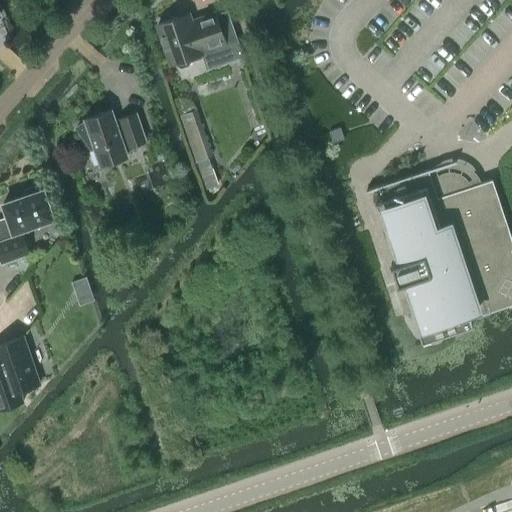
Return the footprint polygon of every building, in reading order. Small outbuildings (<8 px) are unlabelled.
[(185,16),(156,26),(170,66),(174,65),(175,69),(179,70),(186,68),(188,64),(187,61),(199,56),(198,52),(223,44),(235,40),(226,12),(214,16),(189,25),(185,16)] [(194,110),(179,115),(195,160),(210,155),(194,110)] [(128,150),(143,144),(133,116),(118,121),(119,125),(113,127),(108,112),(83,121),(83,123),(74,130),(89,151),(93,150),(99,168),(124,159),(122,151),(128,149),(128,150)] [(345,140),(342,132),(341,129),(330,133),(333,144),(345,140)] [(154,152),(157,161),(162,160),(159,150),(154,152)] [(391,265),(398,285),(403,284),(423,343),(473,326),(471,320),(473,319),(485,318),(497,314),(507,308),(511,305),(511,237),(493,180),(466,189),(456,162),(379,188),(383,202),(376,204),(396,264),(391,265)] [(3,204),(8,218),(0,220),(0,256),(2,262),(29,253),(23,236),(21,236),(20,231),(54,219),(44,190),(42,191),(40,185),(25,190),(27,196),(3,204)] [(0,345),(0,409),(24,402),(20,391),(39,385),(23,337),(0,345)]
